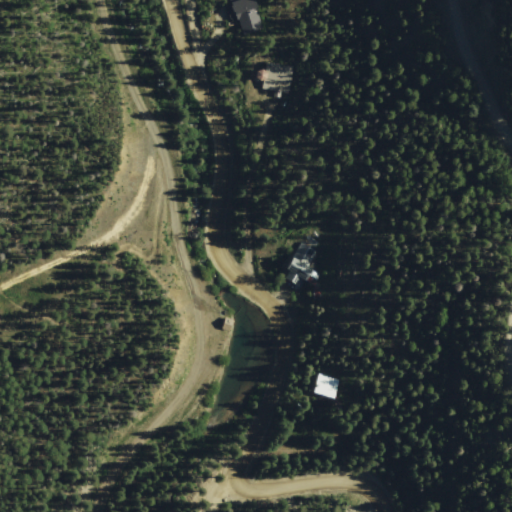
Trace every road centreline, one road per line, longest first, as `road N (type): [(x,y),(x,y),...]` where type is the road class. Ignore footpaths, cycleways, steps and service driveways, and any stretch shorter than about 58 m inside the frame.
road 1 (track): [(110,511),(112,497),(214,349),(172,149),(97,0)]
road 2 (tertiary): [(172,0),(224,150),(219,248),(289,336),(270,406),(236,474)]
road 3 (residential): [(454,0),(464,43),(511,130),(511,344)]
road 4 (tertiary): [(236,474),(246,491),(358,485),(388,511)]
